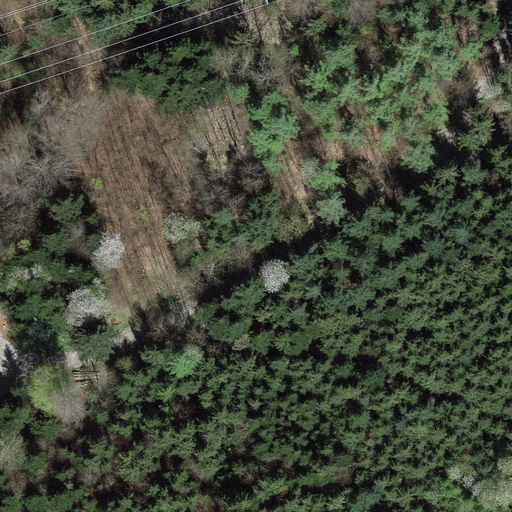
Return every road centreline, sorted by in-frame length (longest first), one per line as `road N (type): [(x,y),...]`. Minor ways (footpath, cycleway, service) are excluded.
road 1 (track): [(511,144),(426,173),(137,335),(22,371),(0,390)]
road 2 (track): [(426,173),(473,101),(511,11)]
